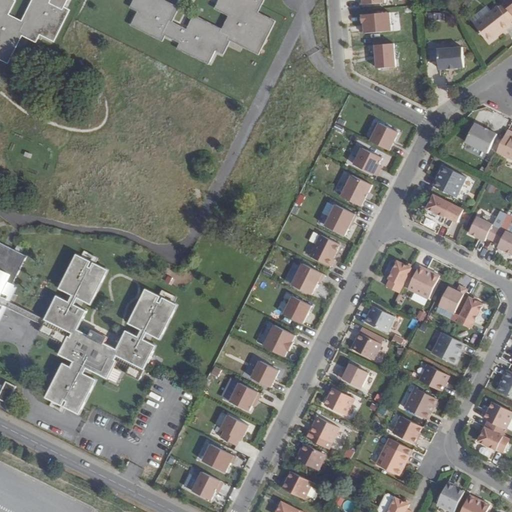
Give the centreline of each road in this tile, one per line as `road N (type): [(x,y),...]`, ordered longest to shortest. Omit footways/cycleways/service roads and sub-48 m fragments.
road 1 (residential): [(239,511),(382,223)]
road 2 (residential): [(511,492),(463,465),(453,450),(511,314)]
road 3 (unclassified): [(181,511),(0,423)]
road 4 (residential): [(430,125),(340,79),(332,0)]
road 5 (residential): [(511,288),(382,223)]
